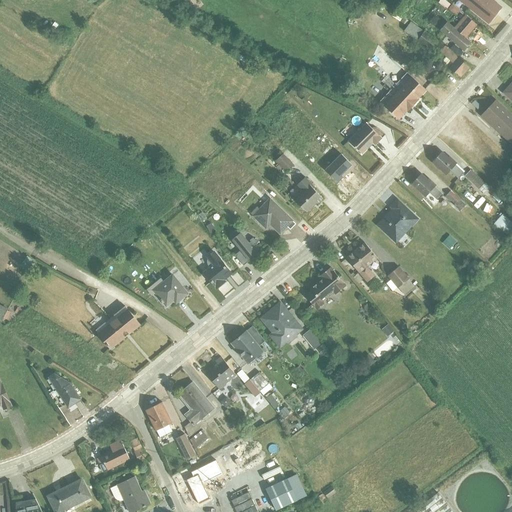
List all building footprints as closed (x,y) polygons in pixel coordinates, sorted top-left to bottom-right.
[(446,0),(440,0),(439,2),(447,8),(451,4),(446,0)] [(501,8),(491,0),(459,0),(489,24),(501,8)] [(453,4),(448,9),(456,16),(460,11),(453,4)] [(409,7),(404,13),(408,17),(413,10),(409,7)] [(448,21),(440,30),(464,51),(471,43),(464,37),(476,24),(465,14),(464,15),(455,27),(448,21)] [(411,21),(404,30),(438,56),(441,52),(446,56),(441,62),(448,67),(448,66),(461,77),(470,67),(445,45),(445,46),(411,21)] [(53,33),(59,24),(55,22),(49,31),(53,33)] [(365,54),(371,42),(367,40),(362,52),(365,54)] [(236,58),(245,63),(247,58),(239,54),(236,58)] [(407,73),(380,101),(398,118),(408,108),(409,109),(413,105),(418,100),(416,99),(425,90),(407,73)] [(511,82),(503,93),(511,100),(511,82)] [(497,129),(511,142),(511,117),(495,102),(490,107),(489,106),(487,109),(487,110),(483,115),(497,129)] [(366,123),(349,140),(362,154),(368,148),(369,147),(371,145),(372,144),(373,143),(375,145),(382,138),(372,128),(366,123)] [(450,170),(458,178),(465,171),(449,157),(448,158),(442,152),(433,162),(447,174),(450,170)] [(294,165),(284,154),(276,161),(287,172),(294,165)] [(484,193),(490,186),(485,182),(471,169),(465,175),(479,189),(484,193)] [(429,192),(438,200),(444,193),(429,179),(427,180),(421,174),(412,184),(426,196),(429,192)] [(313,189),(315,187),(306,176),(297,184),(303,191),(295,199),(307,212),(317,203),(318,203),(323,198),(313,189)] [(451,190),(445,197),(451,203),(450,204),(453,207),(454,206),(460,211),(466,205),(451,190)] [(470,191),(467,194),(474,201),(477,197),(470,191)] [(499,195),(496,198),(505,206),(508,203),(499,195)] [(257,207),(251,213),(253,215),(252,216),(266,230),(271,225),(280,234),(287,227),(290,229),(296,224),(269,198),(259,209),(257,207)] [(377,225),(396,243),(419,220),(397,199),(390,207),(393,209),(377,225)] [(475,207),(482,204),(479,199),(472,203),(475,207)] [(200,216),(206,220),(210,214),(203,210),(200,216)] [(511,222),(503,214),(493,225),(498,229),(499,228),(508,235),(511,230),(511,222)] [(216,231),(212,223),(207,226),(211,233),(216,231)] [(231,234),(231,236),(232,237),(232,238),(233,239),(232,240),(241,250),(235,254),(244,265),(249,261),(250,261),(259,254),(257,252),(256,252),(252,247),(259,241),(253,238),(250,240),(251,241),(250,243),(241,233),(240,233),(239,232),(238,231),(237,231),(236,230),(235,230),(234,231),(233,231),(232,232),(232,233),(231,234)] [(449,249),(457,241),(449,235),(442,243),(449,249)] [(146,251),(156,243),(150,236),(141,243),(146,251)] [(365,243),(347,257),(367,282),(375,276),(368,266),(378,258),(365,243)] [(444,253),(448,249),(443,244),(439,249),(444,253)] [(207,261),(208,263),(210,267),(203,272),(216,288),(225,281),(223,279),(231,272),(214,251),(207,257),(208,259),(207,261)] [(27,271),(34,261),(27,256),(20,266),(27,271)] [(478,269),(477,268),(481,265),(475,259),(466,268),(472,274),(478,269)] [(105,273),(111,276),(115,269),(110,265),(105,273)] [(399,287),(405,295),(415,287),(408,279),(409,279),(399,266),(387,275),(398,288),(399,287)] [(315,307),(314,307),(317,310),(324,303),(323,301),(334,292),(335,294),(347,285),(344,283),(331,267),(320,275),(323,278),(310,289),(312,290),(305,295),(315,307)] [(240,271),(233,275),(240,285),(246,280),(240,271)] [(147,289),(152,296),(155,293),(163,303),(163,302),(166,306),(174,300),(176,303),(188,294),(172,274),(164,281),(161,278),(147,289)] [(0,304),(0,321),(1,322),(9,309),(0,304)] [(298,336),(297,335),(303,330),(282,305),(272,312),(271,311),(262,318),(272,331),(269,335),(280,349),(287,343),(288,344),(298,336)] [(111,348),(140,325),(125,306),(95,330),(111,348)] [(388,324),(382,329),(388,337),(394,331),(388,324)] [(253,326),(247,331),(259,346),(265,341),(253,326)] [(314,349),(323,342),(311,328),(303,335),(314,349)] [(238,353),(247,365),(264,351),(259,346),(247,331),(231,343),(239,353),(238,353)] [(40,333),(37,337),(46,343),(49,339),(40,333)] [(330,349),(337,343),(330,335),(323,341),(330,349)] [(392,337),(374,350),(379,357),(398,345),(392,337)] [(33,353),(35,349),(25,343),(23,346),(33,353)] [(323,355),(329,350),(323,343),(317,348),(323,355)] [(94,355),(97,350),(87,345),(85,350),(94,355)] [(99,360),(94,356),(90,362),(117,381),(122,374),(100,359),(99,360)] [(226,385),(226,383),(237,376),(221,356),(215,361),(217,364),(206,373),(219,389),(221,388),(222,388),(226,385)] [(117,381),(90,362),(84,359),(81,365),(92,372),(93,371),(95,372),(93,375),(113,388),(117,381)] [(84,370),(75,364),(72,369),(81,375),(84,370)] [(261,392),(263,395),(273,387),(260,372),(251,379),(261,392)] [(48,377),(68,408),(81,400),(70,383),(54,373),(48,377)] [(4,409),(12,406),(0,379),(0,406),(2,406),(4,409)] [(251,379),(245,384),(255,397),(261,392),(251,379)] [(184,415),(194,426),(215,409),(193,382),(178,394),(190,409),(184,415)] [(271,394),(266,398),(275,408),(279,404),(271,394)] [(226,397),(221,401),(225,407),(231,402),(226,397)] [(260,398),(251,405),(254,409),(263,401),(260,398)] [(172,431),(169,424),(172,422),(162,402),(146,410),(156,431),(157,430),(160,438),(172,431)] [(315,403),(308,405),(310,411),(317,409),(315,403)] [(276,415),(268,405),(265,408),(272,418),(276,415)] [(280,411),(285,417),(290,413),(285,406),(280,411)] [(261,418),(251,424),(253,428),(263,422),(261,418)] [(191,422),(185,427),(189,437),(190,437),(201,429),(196,423),(194,426),(191,422)] [(193,446),(196,448),(209,438),(202,430),(190,439),(193,446)] [(189,463),(197,458),(196,455),(185,433),(175,438),(186,460),(187,460),(189,463)] [(97,459),(103,472),(130,459),(121,440),(110,445),(112,451),(97,459)] [(139,448),(136,450),(134,451),(139,462),(146,459),(148,458),(143,447),(142,448),(140,442),(137,443),(139,448)] [(215,454),(194,465),(199,475),(220,464),(215,454)] [(276,458),(264,463),(267,469),(279,464),(276,458)] [(296,474),(266,489),(276,510),(298,500),(297,499),(306,495),(296,474)] [(142,491),(135,476),(117,484),(117,485),(110,488),(115,499),(119,501),(122,501),(124,500),(128,511),(134,511),(151,504),(145,489),(142,491)] [(69,486),(48,496),(55,511),(76,511),(73,506),(91,498),(82,479),(79,481),(75,482),(69,486)] [(328,499),(336,493),(332,486),(324,492),(328,499)] [(453,511),(438,492),(412,511),(453,511)] [(42,511),(36,498),(16,502),(16,511),(42,511)]
